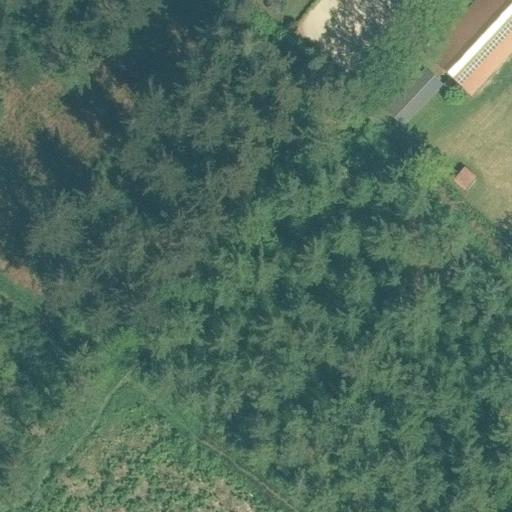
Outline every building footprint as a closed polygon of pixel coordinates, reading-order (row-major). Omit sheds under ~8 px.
[(234,0),(238,3),(244,8),(250,2),(248,0),(234,0)] [(459,88),(463,93),(511,40),(511,0),(477,0),(425,57),(449,80),(459,88)] [(425,71),(385,113),(397,124),(437,81),(425,71)] [(449,80),(443,87),(452,95),(459,88),(449,80)] [(462,171),(453,182),(465,192),(474,181),(462,171)]
